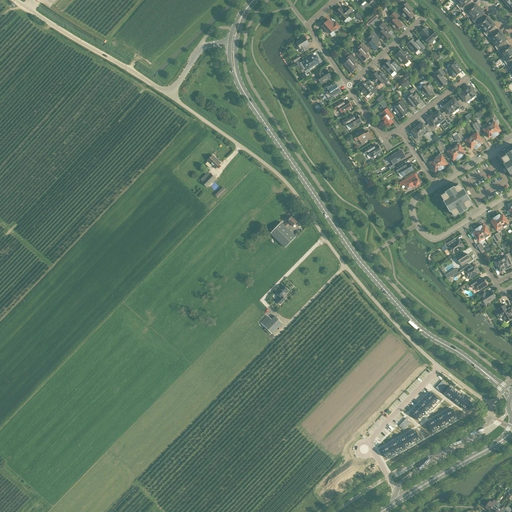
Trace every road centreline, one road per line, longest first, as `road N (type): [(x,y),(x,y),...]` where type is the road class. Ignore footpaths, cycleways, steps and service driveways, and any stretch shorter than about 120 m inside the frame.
road 1 (primary): [(511,395),(413,323),(349,248),(238,83),(232,43)]
road 2 (unclassified): [(444,370),(344,265),(273,171),(168,95)]
road 3 (unclassified): [(168,95),(14,0)]
road 4 (primary): [(400,498),(511,429)]
